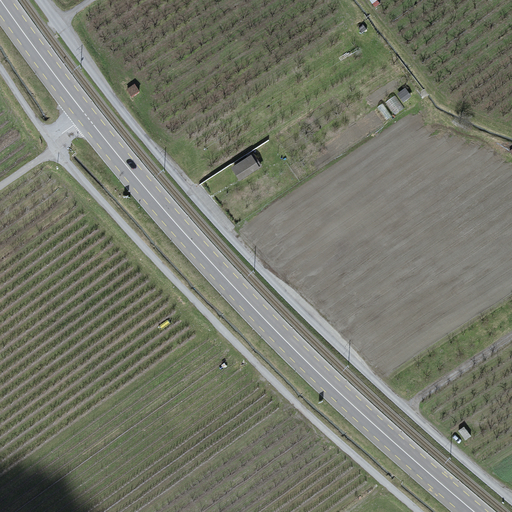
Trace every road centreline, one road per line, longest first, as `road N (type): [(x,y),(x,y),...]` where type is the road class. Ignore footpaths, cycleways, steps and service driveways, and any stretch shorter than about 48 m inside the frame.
road 1 (unclassified): [(511,500),(231,241),(58,25)]
road 2 (primary): [(87,115),(271,325),(475,511)]
road 3 (unclassified): [(421,511),(283,388),(55,148)]
road 4 (primary): [(0,0),(87,115)]
road 5 (track): [(403,407),(511,335)]
